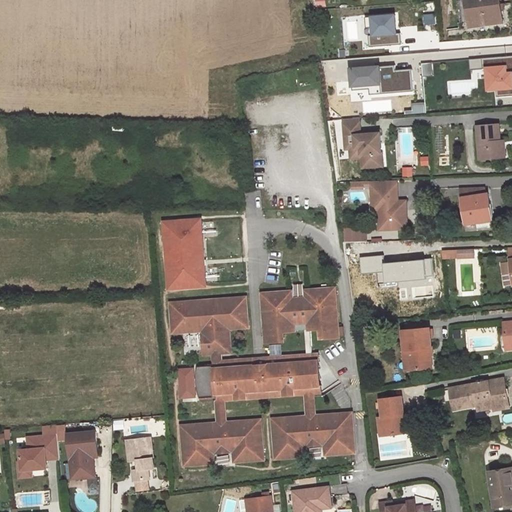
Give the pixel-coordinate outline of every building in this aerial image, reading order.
[(503,22),(500,0),(466,0),(469,18),(486,16),(487,24),(503,22)] [(487,24),(486,16),(469,18),(470,26),(487,24)] [(511,55),(482,58),(483,69),(487,68),(489,90),(496,89),(497,97),(511,95),(511,55)] [(471,70),(483,69),(482,58),(470,59),(471,70)] [(396,70),(396,65),(379,66),(380,71),(375,72),(374,67),(351,69),(353,91),(370,89),(370,95),(414,92),(412,69),(396,70)] [(360,134),(360,132),(359,118),(343,119),(343,127),(345,149),(350,149),(350,158),(361,157),(362,167),(375,166),(374,153),(377,153),(377,144),(380,143),(379,130),(370,131),(370,133),(360,134)] [(343,127),(343,119),(334,120),(334,127),(343,127)] [(500,141),(499,124),(477,126),(480,160),(502,158),(500,141)] [(444,150),(443,128),(435,128),(436,150),(444,150)] [(382,166),(380,143),(377,144),(377,153),(374,153),(375,166),(382,166)] [(407,223),(406,200),(397,201),(393,201),(393,196),(397,196),(396,180),(371,181),(371,185),(371,200),(378,200),(378,211),(379,230),(401,229),(407,223)] [(492,223),(488,194),(485,194),(484,187),(460,188),(466,224),(476,223),(477,228),(486,227),(486,224),(492,223)] [(205,286),(200,220),(164,222),(169,288),(205,286)] [(367,241),(367,228),(345,229),(345,242),(367,241)] [(379,272),(388,253),(380,243),(367,244),(367,252),(368,266),(379,272)] [(367,252),(367,244),(345,244),(346,253),(367,252)] [(474,257),(473,249),(442,250),(443,259),(457,257),(474,257)] [(368,266),(367,252),(346,253),(348,267),(368,266)] [(415,288),(420,276),(426,275),(430,278),(434,272),(424,266),(418,268),(407,263),(406,265),(399,262),(400,259),(388,253),(379,272),(394,279),(387,293),(388,296),(397,300),(400,299),(403,292),(404,293),(408,285),(415,288)] [(511,284),(511,269),(511,261),(501,263),(505,285),(511,284)] [(291,292),(262,294),(266,342),(283,340),(282,331),(305,330),(310,329),(320,329),(321,338),(338,336),(338,335),(337,327),(334,289),(327,289),(322,289),(306,291),(306,300),(292,301),(291,292)] [(244,298),(172,303),(170,311),(170,318),(171,325),(173,332),(202,330),(204,353),(214,353),(220,352),(230,352),(228,328),(247,327),(248,319),(248,313),(247,306),(244,298)] [(360,308),(353,309),(355,323),(364,323),(363,314),(360,314),(360,308)] [(432,348),(430,328),(421,329),(408,330),(403,331),(404,350),(403,350),(404,358),(409,358),(410,370),(432,368),(431,355),(430,355),(429,348),(432,348)] [(215,365),(198,366),(197,372),(196,376),(196,385),(198,395),(200,399),(200,400),(217,399),(223,399),(306,393),(313,392),(314,392),(312,355),(307,355),(221,362),(215,362),(215,365)] [(312,355),(314,392),(321,392),(318,355),(312,355)] [(508,399),(504,378),(484,382),(478,383),(450,388),(454,409),(477,405),(478,410),(493,407),(492,402),(508,399)] [(315,416),(313,392),(306,393),(308,416),(315,416)] [(404,415),(401,397),(379,399),(381,408),(382,417),(378,417),(380,436),(402,433),(400,415),(404,415)] [(225,422),(223,399),(217,399),(218,423),(225,422)] [(509,407),(508,399),(492,402),(493,407),(494,410),(509,407)] [(308,416),(273,419),(276,457),(304,455),(303,446),(325,445),(325,454),(354,452),(351,413),(315,416),(308,416)] [(262,458),(260,420),(225,422),(218,423),(181,425),(184,464),(212,462),(212,453),(233,451),(234,460),(262,458)] [(124,428),(123,421),(114,422),(115,429),(124,428)] [(46,460),(46,454),(60,453),(59,440),(57,424),(44,426),(44,436),(27,437),(28,449),(20,450),(21,462),(22,470),(31,469),(47,468),(46,460)] [(66,439),(65,424),(57,424),(59,440),(66,439)] [(97,450),(95,431),(67,433),(71,466),(76,466),(77,475),(89,473),(88,468),(94,467),(93,457),(91,457),(91,450),(97,450)] [(155,468),(151,437),(131,439),(132,449),(128,450),(129,461),(138,460),(139,469),(133,470),(134,481),(149,479),(148,469),(155,468)] [(511,503),(511,470),(511,468),(489,472),(493,493),(495,506),(508,504),(511,503)] [(97,486),(97,478),(88,478),(89,487),(97,486)] [(331,507),(329,486),(293,491),(295,511),(310,511),(310,510),(321,509),(331,507)] [(272,511),(272,505),(271,496),(269,496),(263,497),(252,498),(251,498),(252,511),(272,511)] [(416,511),(415,503),(393,506),(393,503),(392,501),(379,503),(380,511),(416,511)]
